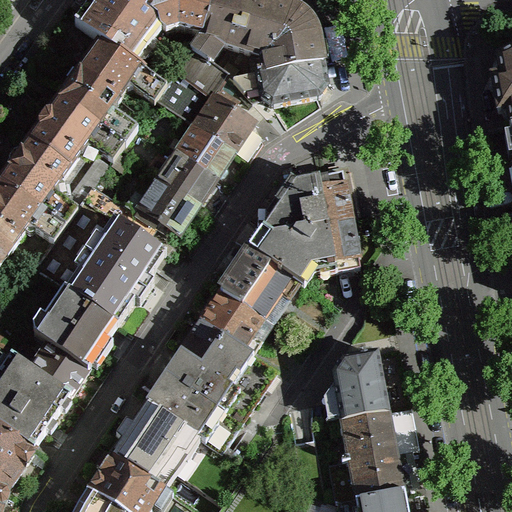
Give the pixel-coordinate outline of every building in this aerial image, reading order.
[(136,69),(163,32),(161,31),(158,22),(128,1),(127,0),(93,0),(85,12),(75,26),(102,45),(136,69)] [(128,0),(128,1),(158,22),(161,31),(163,32),(167,35),(166,36),(179,32),(202,39),(213,0),(128,0)] [(323,66),(318,42),(315,32),(309,23),(302,16),(292,11),(255,0),(213,0),(202,39),(191,54),(210,68),(224,48),(253,57),(247,76),(248,82),(323,66)] [(133,92),(154,107),(157,103),(165,90),(136,69),(102,45),(93,56),(91,54),(83,66),(80,70),(82,72),(81,73),(121,102),(126,95),(133,92)] [(511,130),(511,129),(511,53),(498,61),(499,70),(501,79),(492,81),(499,114),(507,113),(511,130)] [(195,129),(235,156),(243,144),(255,127),(234,113),(239,107),(220,94),(229,81),(210,68),(191,54),(165,90),(157,103),(195,129)] [(323,66),(248,82),(234,85),(254,106),(263,103),(264,103),(272,109),(320,99),(328,89),(324,70),(323,66)] [(60,102),(124,148),(136,131),(117,116),(117,109),(121,102),(81,73),(80,74),(78,73),(66,88),(69,90),(67,93),(60,102)] [(112,164),(124,148),(60,102),(52,114),(51,114),(47,114),(46,114),(40,123),(38,126),(39,126),(39,130),(40,131),(31,143),(71,172),(86,152),(93,151),(112,164)] [(177,155),(217,182),(223,173),(235,156),(195,129),(177,155)] [(58,199),(57,191),(71,172),(31,143),(23,154),(18,151),(9,163),(5,168),(10,172),(2,184),(65,230),(77,213),(58,199)] [(159,181),(199,208),(204,201),(217,182),(177,155),(159,181)] [(328,228),(353,223),(344,175),(339,176),(337,171),(330,172),(331,178),(323,179),(318,180),(328,228)] [(275,204),(280,207),(279,209),(263,231),(273,238),(328,228),(318,180),(295,185),(291,181),(275,204)] [(85,202),(147,245),(161,225),(180,237),(187,227),(199,208),(159,181),(144,203),(136,197),(126,212),(94,191),(85,202)] [(54,246),(65,230),(2,184),(0,186),(0,244),(12,254),(26,234),(34,233),(54,246)] [(166,257),(147,245),(85,202),(77,213),(65,230),(54,246),(36,271),(64,290),(118,327),(119,328),(135,303),(140,307),(155,285),(150,282),(153,277),(166,257)] [(358,259),(360,259),(355,234),(353,223),(328,228),(336,270),(337,275),(360,271),(358,259)] [(314,274),(336,270),(328,228),(273,238),(263,231),(250,251),(271,265),(301,285),(305,288),(308,284),(314,274)] [(0,270),(12,254),(0,244),(0,270)] [(225,288),(221,294),(243,308),(271,265),(250,251),(225,288)] [(243,308),(264,322),(267,317),(281,296),(290,302),(301,285),(271,265),(243,308)] [(113,346),(108,343),(113,335),(118,327),(64,290),(41,325),(35,335),(49,345),(89,370),(98,358),(103,361),(113,346)] [(206,316),(201,324),(222,338),(243,308),(221,294),(206,316)] [(222,338),(253,359),(258,352),(273,328),(264,322),(243,308),(222,338)] [(222,338),(201,324),(184,348),(180,354),(202,368),(222,338)] [(146,403),(194,435),(223,456),(278,375),(253,359),(222,338),(202,368),(180,354),(155,392),(146,403)] [(85,380),(91,372),(89,370),(49,345),(30,372),(71,399),(70,399),(72,399),(85,380)] [(333,376),(342,423),(389,414),(381,374),(378,355),(343,362),(333,376)] [(70,399),(71,399),(30,372),(11,358),(0,374),(0,428),(35,452),(48,431),(70,399)] [(111,457),(158,489),(194,435),(146,403),(133,424),(111,457)] [(391,427),(389,414),(342,423),(349,460),(342,461),(342,466),(397,455),(391,427)] [(35,452),(0,428),(0,485),(8,491),(18,477),(35,452)] [(341,506),(404,494),(398,465),(397,455),(342,466),(330,468),(336,504),(341,506)] [(120,511),(150,511),(164,493),(158,489),(111,457),(99,474),(100,475),(94,485),(89,491),(120,511)] [(0,511),(7,494),(8,491),(0,485),(0,511)] [(120,511),(89,491),(88,492),(87,492),(86,493),(90,496),(85,503),(83,507),(79,505),(75,511),(120,511)] [(339,511),(407,511),(404,494),(341,506),(341,507),(339,511)]
